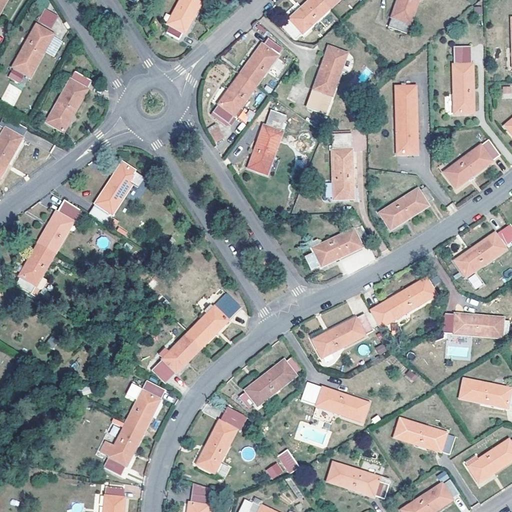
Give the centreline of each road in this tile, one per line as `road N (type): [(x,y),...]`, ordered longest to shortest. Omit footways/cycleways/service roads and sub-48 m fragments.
road 1 (residential): [(310,307),(175,112)]
road 2 (residential): [(310,307),(511,182)]
road 3 (residential): [(154,128),(156,144),(274,329)]
road 4 (residential): [(152,511),(162,458),(187,408),(274,329)]
